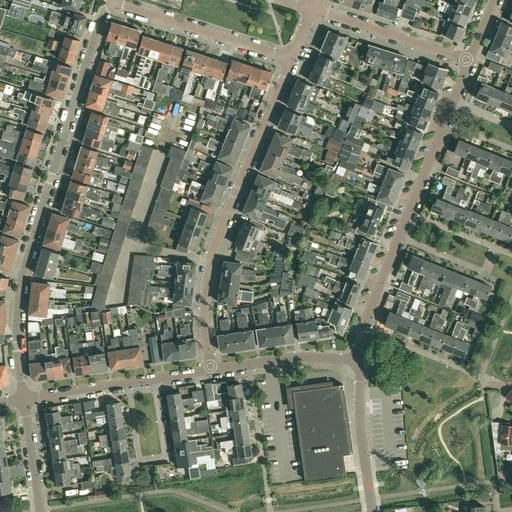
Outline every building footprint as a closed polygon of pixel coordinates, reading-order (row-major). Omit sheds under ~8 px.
[(82,2),(75,0),(58,0),(58,4),(78,11),(79,7),(80,7),(82,2)] [(360,9),(362,9),(365,0),(352,0),(351,6),(355,7),(355,9),(359,10),(360,9)] [(365,0),(362,9),(362,10),(363,11),(366,12),(368,11),(370,12),(370,10),(372,6),(375,7),(377,0),(365,0)] [(377,15),(380,17),(382,16),(385,17),(390,0),(384,0),(383,3),(379,2),(376,12),(375,14),(376,14),(377,15)] [(388,18),(388,19),(392,20),(393,19),(394,20),(395,18),(398,8),(394,7),(396,0),(390,0),(385,17),(388,18)] [(454,5),(442,1),(440,0),(438,0),(437,3),(430,0),(429,0),(429,1),(468,16),(469,14),(472,12),(471,9),(472,8),(455,2),(454,5)] [(467,20),(468,16),(429,1),(427,5),(450,14),(448,19),(465,26),(466,24),(467,23),(467,20)] [(404,4),(400,17),(413,21),(418,9),(412,7),(404,4)] [(84,24),(85,23),(87,20),(86,19),(86,17),(75,14),(68,11),(67,15),(60,13),(58,19),(83,27),(84,24)] [(82,30),(83,27),(58,19),(56,24),(61,25),(61,30),(68,33),(80,37),(80,35),(82,35),(83,31),(82,30)] [(112,21),(106,39),(111,41),(107,52),(112,54),(120,25),(119,25),(119,24),(112,21)] [(444,27),(441,36),(446,37),(458,41),(461,34),(462,35),(464,31),(463,30),(464,28),(449,22),(446,28),(444,27)] [(499,27),(497,31),(511,37),(511,26),(501,22),(501,23),(499,24),(498,26),(499,27)] [(118,50),(123,51),(130,27),(124,25),(123,26),(120,25),(112,54),(116,55),(118,50)] [(135,48),(140,32),(140,30),(133,28),(133,29),(131,29),(131,28),(130,27),(123,51),(119,62),(124,64),(130,46),(135,48)] [(355,47),(350,45),(352,39),(328,31),(327,32),(328,33),(321,49),(320,49),(320,50),(337,57),(337,59),(358,69),(361,62),(360,62),(366,46),(357,42),(355,47)] [(511,40),(511,37),(497,31),(496,34),(495,35),(494,37),(495,38),(493,42),(511,49),(511,40)] [(65,35),(62,43),(50,39),(48,43),(75,51),(79,40),(65,35)] [(139,67),(143,68),(152,39),(150,39),(150,38),(143,36),(137,53),(143,55),(139,67)] [(162,43),(162,42),(155,39),(154,40),(152,39),(143,68),(148,69),(151,58),(157,59),(162,43)] [(511,49),(493,42),(491,47),(490,47),(489,49),(490,50),(487,57),(486,57),(511,67),(511,64),(511,49)] [(47,48),(60,52),(58,58),(72,63),(75,51),(48,43),(47,48)] [(165,44),(162,43),(157,59),(164,61),(161,69),(159,68),(159,70),(152,91),(158,93),(161,83),(163,78),(173,46),(171,45),(166,43),(165,44)] [(0,53),(7,55),(9,47),(0,44),(0,53)] [(368,63),(372,64),(377,47),(372,46),(371,46),(369,45),(362,68),(366,69),(368,63)] [(168,80),(170,74),(173,64),(177,66),(183,48),(176,46),(175,47),(173,46),(163,78),(168,80)] [(383,50),(383,49),(377,47),(372,64),(371,68),(375,70),(376,66),(384,68),(386,61),(384,60),(386,53),(387,51),(383,50)] [(181,67),(186,68),(183,80),(187,82),(196,53),(194,53),(194,52),(187,49),(181,67)] [(392,53),(388,52),(387,51),(386,53),(384,60),(386,61),(384,68),(388,70),(385,82),(389,83),(393,71),(398,54),(393,52),(392,53)] [(195,72),(201,73),(206,57),(206,56),(199,53),(198,54),(196,53),(187,82),(184,91),(181,100),(192,103),(193,98),(194,96),(188,94),(195,72)] [(315,62),(336,71),(338,72),(341,64),(319,54),(318,56),(317,56),(315,62)] [(404,57),(403,55),(398,54),(393,71),(397,72),(395,78),(399,80),(406,57),(404,57)] [(204,87),(208,88),(217,60),(215,59),(215,58),(208,56),(208,57),(206,57),(201,73),(207,75),(204,87)] [(69,75),(72,67),(43,58),(42,62),(35,60),(34,64),(69,75)] [(106,76),(106,73),(110,63),(99,59),(95,73),(106,76)] [(444,77),(445,78),(447,72),(445,69),(428,63),(428,64),(429,64),(427,67),(417,63),(408,59),(405,67),(406,67),(414,70),(415,68),(443,79),(444,77)] [(217,60),(208,88),(212,90),(216,78),(221,80),(227,64),(227,62),(220,60),(219,61),(217,60)] [(229,86),(228,91),(232,92),(241,64),(239,63),(240,62),(232,60),(224,84),(229,86)] [(487,68),(499,73),(502,66),(490,61),(487,68)] [(315,62),(313,67),(313,69),(312,71),(328,77),(330,73),(334,75),(336,71),(315,62)] [(244,89),(246,83),(247,83),(252,67),(251,67),(251,66),(244,63),(244,64),(241,64),(232,92),(231,96),(235,98),(237,91),(239,88),(244,89)] [(51,73),(50,77),(67,83),(69,75),(34,64),(32,67),(39,69),(51,73)] [(251,98),(253,99),(262,70),(260,70),(261,69),(253,66),(253,67),(252,67),(247,83),(247,84),(253,86),(250,95),(249,97),(251,98)] [(440,88),(441,88),(443,83),(443,82),(442,82),(443,79),(415,68),(414,70),(413,74),(423,78),(422,81),(439,88),(440,88)] [(253,99),(255,99),(258,100),(259,98),(262,88),(266,90),(273,73),(271,73),(271,72),(265,70),(265,71),(262,70),(253,99)] [(310,73),(309,77),(309,78),(309,80),(331,89),(332,85),(326,83),(328,77),(312,71),(311,73),(310,73)] [(368,74),(362,72),(359,80),(366,82),(368,74)] [(128,76),(116,73),(114,79),(126,82),(128,76)] [(128,76),(126,82),(137,86),(140,79),(141,76),(136,74),(135,78),(128,76)] [(131,94),(133,86),(111,80),(95,75),(92,82),(121,91),(126,93),(127,93),(131,94)] [(487,79),(478,75),(473,88),(479,90),(475,98),(487,103),(493,87),(486,84),(487,79)] [(65,90),(67,83),(50,77),(45,76),(44,79),(37,77),(35,77),(34,81),(36,81),(65,90)] [(369,77),(367,84),(376,87),(378,80),(369,77)] [(140,79),(137,86),(149,90),(151,82),(146,81),(140,79)] [(62,98),(65,90),(36,81),(34,81),(31,80),(29,87),(46,93),(62,98)] [(294,88),(316,97),(320,89),(306,83),(298,80),(297,81),(296,82),(294,85),(295,87),(294,88)] [(366,84),(359,81),(357,87),(364,89),(366,84)] [(90,91),(107,96),(113,97),(114,93),(116,94),(116,95),(125,98),(127,93),(126,93),(121,91),(92,82),(90,91)] [(5,89),(6,85),(0,83),(0,91),(12,95),(13,91),(5,89)] [(158,93),(169,96),(172,87),(161,83),(158,93)] [(420,90),(419,95),(436,101),(438,96),(437,95),(438,92),(416,83),(415,88),(420,90)] [(371,86),(368,93),(370,93),(371,97),(374,98),(378,89),(371,86)] [(498,108),(509,112),(511,105),(511,94),(509,94),(511,88),(507,86),(504,92),(498,108)] [(180,89),(172,87),(169,96),(181,100),(184,91),(180,90),(180,89)] [(398,91),(388,87),(386,92),(396,96),(398,91)] [(504,92),(493,87),(487,103),(498,108),(504,92)] [(314,102),(316,97),(294,88),(293,91),(292,91),(290,96),(315,106),(318,108),(320,104),(314,102)] [(415,103),(414,105),(423,109),(424,107),(431,109),(432,106),(434,107),(436,101),(419,95),(408,90),(406,94),(417,99),(415,103)] [(90,91),(87,98),(116,107),(118,103),(106,99),(107,96),(90,91)] [(54,99),(37,94),(29,92),(28,95),(24,94),(22,98),(51,107),(54,99)] [(147,99),(153,101),(155,94),(148,92),(146,99),(147,99)] [(309,115),(311,110),(313,111),(315,106),(290,96),(287,102),(288,103),(287,105),(309,115)] [(49,115),(51,107),(22,98),(18,97),(16,102),(24,104),(23,107),(26,108),(32,109),(49,115)] [(362,106),(370,109),(381,114),(381,113),(380,109),(376,105),(378,101),(365,97),(362,106)] [(120,108),(116,107),(87,98),(85,106),(102,111),(118,116),(120,108)] [(204,106),(205,101),(193,98),(192,103),(203,107),(204,106)] [(154,101),(153,101),(147,99),(146,99),(145,99),(143,104),(138,102),(137,105),(142,107),(142,106),(152,109),(154,101)] [(205,101),(204,106),(214,110),(216,102),(206,99),(205,101)] [(346,110),(357,115),(362,106),(350,101),(348,104),(346,110)] [(430,112),(431,109),(424,107),(423,109),(414,105),(406,102),(404,106),(397,103),(395,108),(398,109),(407,113),(411,115),(428,121),(430,116),(428,115),(430,112)] [(222,113),(224,106),(216,104),(214,110),(222,113)] [(365,120),(365,119),(370,109),(362,106),(357,115),(356,116),(365,120)] [(46,122),(49,115),(32,109),(31,113),(24,111),(24,110),(15,107),(13,112),(18,113),(46,122)] [(234,116),(236,109),(228,107),(226,113),(234,116)] [(236,116),(245,119),(248,110),(239,107),(236,116)] [(308,118),(286,109),(284,112),(283,112),(281,117),(311,130),(313,130),(315,125),(306,121),(308,118)] [(395,117),(402,120),(423,129),(424,126),(425,127),(428,121),(411,115),(407,113),(398,109),(395,117)] [(254,118),(256,113),(250,110),(247,121),(252,123),(254,118)] [(357,115),(346,110),(343,119),(353,123),(356,116),(357,115)] [(89,119),(118,128),(120,124),(108,121),(109,117),(92,112),(89,119)] [(46,122),(18,113),(17,117),(22,119),(21,123),(44,130),(46,122)] [(217,117),(209,114),(207,114),(206,118),(215,122),(217,117)] [(140,115),(137,122),(143,124),(146,117),(140,115)] [(356,116),(353,123),(352,126),(358,128),(361,129),(365,120),(356,116)] [(309,136),(311,130),(281,117),(278,123),(279,124),(278,127),(293,134),(295,128),(303,132),(302,133),(309,136)] [(218,118),(216,122),(246,135),(248,131),(249,132),(250,128),(249,127),(250,126),(233,119),(231,123),(218,118)] [(117,132),(118,128),(89,119),(87,127),(109,134),(111,130),(117,132)] [(199,119),(196,126),(204,129),(206,121),(199,119)] [(338,127),(346,131),(349,125),(340,121),(338,127)] [(245,138),(246,135),(216,122),(214,127),(228,133),(226,137),(225,138),(242,145),(243,142),(244,142),(245,139),(245,138)] [(394,127),(398,128),(400,129),(399,133),(403,134),(420,141),(422,136),(420,135),(422,133),(400,124),(396,122),(394,127)] [(354,137),(358,128),(352,126),(349,134),(348,135),(354,137)] [(108,138),(109,134),(87,127),(85,135),(113,144),(115,140),(108,138)] [(195,128),(192,135),(198,138),(201,130),(195,128)] [(343,143),(348,135),(349,134),(334,128),(330,138),(343,143)] [(12,133),(41,141),(43,134),(26,129),(25,132),(13,129),(12,133)] [(399,143),(407,146),(406,148),(414,151),(415,150),(416,146),(417,147),(420,141),(403,134),(399,133),(392,130),(390,134),(401,139),(399,143)] [(274,133),(272,138),(273,138),(272,142),(301,154),(303,150),(290,144),(292,139),(276,132),(275,134),(274,133)] [(38,149),(41,141),(12,133),(11,133),(11,136),(14,137),(12,141),(15,142),(21,144),(38,149)] [(135,142),(141,143),(143,136),(141,135),(138,134),(137,134),(136,134),(135,137),(134,141),(135,142)] [(113,144),(85,135),(84,136),(82,135),(80,142),(82,142),(107,150),(108,146),(112,147),(113,144)] [(343,143),(361,151),(364,141),(358,138),(354,137),(348,135),(343,143)] [(188,148),(193,150),(198,138),(193,136),(188,148)] [(0,146),(7,148),(36,157),(38,149),(21,144),(15,142),(12,141),(2,138),(0,144),(0,146)] [(241,148),(242,145),(225,138),(223,144),(209,138),(208,143),(238,155),(239,152),(240,151),(242,149),(241,148)] [(343,143),(330,138),(329,138),(325,148),(339,153),(343,143)] [(127,148),(136,151),(138,152),(139,150),(141,145),(141,143),(135,142),(134,141),(130,140),(127,148)] [(454,153),(465,157),(470,145),(459,140),(454,153)] [(269,145),(268,149),(269,149),(268,151),(284,157),(286,153),(299,158),(301,154),(272,142),(270,145),(269,145)] [(238,155),(208,143),(206,147),(214,151),(212,155),(234,164),(235,163),(236,163),(237,160),(236,159),(238,155)] [(346,161),(356,165),(361,151),(343,143),(338,157),(346,161)] [(376,147),(386,151),(411,161),(414,156),(412,155),(414,151),(406,148),(407,146),(399,143),(398,145),(396,150),(392,149),(393,148),(381,143),(377,144),(376,147)] [(153,148),(141,145),(139,150),(151,154),(153,149),(153,148)] [(481,149),(470,145),(465,157),(470,160),(466,171),(467,172),(465,176),(470,178),(470,177),(481,149)] [(33,165),(36,157),(7,148),(0,146),(0,152),(5,154),(6,152),(13,154),(11,158),(17,160),(33,165)] [(78,154),(107,163),(109,159),(97,155),(98,151),(81,146),(78,154)] [(136,151),(127,148),(125,148),(124,151),(123,156),(134,159),(136,151)] [(183,159),(189,161),(195,163),(197,158),(192,156),(194,150),(193,150),(188,148),(183,159)] [(304,149),(302,154),(311,158),(313,153),(304,149)] [(493,154),(481,149),(470,177),(474,179),(476,179),(480,168),(486,170),(487,167),(493,154)] [(139,150),(138,152),(137,155),(149,159),(151,154),(139,150)] [(284,157),(268,151),(266,154),(265,155),(264,157),(265,158),(263,162),(293,174),(295,170),(281,164),(284,157)] [(409,167),(411,161),(386,151),(385,155),(387,156),(385,160),(407,169),(408,166),(409,167)] [(106,167),(107,163),(78,154),(76,162),(93,167),(101,169),(102,166),(106,167)] [(493,154),(487,167),(493,169),(491,174),(488,180),(494,183),(497,176),(498,171),(504,159),(493,154)] [(148,164),(149,159),(137,155),(136,161),(148,164)] [(185,171),(189,161),(183,159),(179,169),(185,171)] [(511,169),(511,161),(504,159),(498,171),(510,176),(511,169)] [(123,168),(130,170),(132,162),(125,160),(123,168)] [(200,160),(198,165),(229,177),(230,174),(231,173),(233,171),(232,170),(232,168),(216,161),(214,166),(200,160)] [(136,161),(134,166),(146,170),(148,164),(136,161)] [(92,171),(93,167),(76,162),(74,170),(102,178),(103,174),(92,171)] [(303,178),(293,174),(263,162),(262,166),(261,166),(259,169),(260,170),(260,171),(276,178),(277,175),(300,185),(303,178)] [(2,163),(1,167),(30,176),(32,168),(15,163),(14,167),(2,163)] [(374,171),(402,182),(402,181),(404,180),(405,178),(404,177),(404,175),(389,168),(377,163),(374,171)] [(229,177),(198,165),(197,169),(210,174),(208,180),(225,187),(226,185),(227,185),(228,182),(227,181),(229,177)] [(323,175),(329,177),(333,168),(327,165),(323,175)] [(28,184),(30,176),(1,167),(0,166),(0,172),(6,175),(5,177),(28,184)] [(144,175),(146,170),(134,166),(132,171),(144,175)] [(338,166),(336,173),(346,177),(349,170),(338,166)] [(456,178),(459,171),(448,167),(445,174),(456,178)] [(179,169),(175,179),(181,181),(185,171),(179,169)] [(100,185),(101,181),(102,178),(74,170),(71,177),(100,185)] [(132,173),(131,177),(143,180),(144,175),(132,171),(132,173)] [(401,185),(402,182),(374,171),(372,175),(384,180),(383,184),(398,190),(399,189),(401,188),(402,186),(401,185)] [(343,185),(346,177),(336,173),(334,172),(331,180),(343,185)] [(257,176),(256,176),(255,179),(256,180),(254,184),(292,200),(294,195),(286,192),(281,190),(283,185),(274,182),(258,175),(257,176)] [(325,188),(329,177),(323,175),(318,185),(325,188)] [(126,184),(128,178),(124,176),(122,176),(120,182),(126,184)] [(448,185),(445,192),(442,200),(431,195),(428,203),(433,205),(431,211),(442,215),(447,202),(449,197),(456,181),(444,176),(442,183),(448,185)] [(502,178),(497,176),(494,183),(500,185),(502,178)] [(0,184),(25,192),(28,184),(5,177),(3,181),(0,180),(0,184)] [(143,180),(131,177),(130,178),(129,182),(141,186),(143,180)] [(223,190),(225,187),(208,180),(205,186),(192,180),(190,185),(221,197),(222,194),(223,194),(224,191),(223,190)] [(68,189),(100,198),(101,194),(97,193),(98,189),(70,181),(68,189)] [(118,184),(108,181),(106,188),(115,191),(118,184)] [(128,186),(127,187),(139,191),(141,186),(129,182),(128,183),(128,186)] [(174,182),(172,188),(179,191),(182,185),(174,182)] [(324,197),(332,200),(333,197),(334,197),(338,185),(330,182),(325,194),(326,194),(324,197)] [(116,191),(123,193),(125,186),(118,183),(116,191)] [(368,187),(396,198),(397,195),(398,194),(399,193),(398,191),(398,190),(383,184),(381,188),(369,183),(368,187)] [(23,199),(25,192),(0,184),(0,187),(1,188),(0,192),(6,194),(23,199)] [(293,200),(292,200),(254,184),(253,187),(252,187),(250,190),(251,191),(250,193),(252,194),(267,200),(269,195),(291,204),(293,200)] [(200,200),(215,206),(217,207),(217,205),(218,205),(220,202),(219,201),(221,197),(190,185),(188,189),(202,195),(200,200)] [(313,196),(314,196),(320,199),(325,188),(318,185),(317,185),(313,196)] [(171,197),(172,192),(173,190),(171,190),(161,186),(159,193),(171,197)] [(137,196),(139,191),(127,187),(126,193),(137,196)] [(395,199),(396,198),(368,187),(366,190),(378,195),(377,198),(393,205),(394,203),(395,202),(396,200),(395,199)] [(65,196),(82,202),(89,204),(90,200),(92,200),(92,201),(99,203),(100,198),(68,189),(65,196)] [(112,193),(109,202),(120,205),(122,197),(117,195),(117,194),(112,193)] [(126,193),(124,198),(136,202),(137,196),(126,193)] [(168,203),(171,197),(159,193),(157,199),(168,203)] [(267,200),(252,194),(250,193),(249,197),(248,197),(247,200),(247,201),(246,204),(287,222),(287,221),(288,221),(290,217),(264,207),(267,200)] [(442,215),(453,220),(463,195),(457,193),(454,199),(449,197),(447,202),(442,215)] [(468,197),(463,195),(453,220),(464,224),(469,211),(463,208),(468,197)] [(82,202),(65,196),(63,204),(92,213),(93,209),(81,205),(82,202)] [(316,209),(320,199),(314,196),(313,199),(309,197),(305,205),(316,209)] [(369,197),(361,215),(378,221),(383,209),(382,208),(384,204),(369,197)] [(0,204),(27,213),(29,205),(6,198),(5,202),(0,200),(0,204)] [(134,207),(136,202),(124,198),(122,203),(134,207)] [(191,207),(186,219),(204,226),(209,214),(200,211),(202,205),(199,204),(200,202),(189,198),(188,200),(185,205),(191,207)] [(157,199),(155,205),(166,209),(168,203),(157,199)] [(477,209),(482,211),(485,204),(480,202),(477,209)] [(122,203),(121,207),(121,209),(132,212),(134,207),(122,203)] [(24,221),(27,213),(0,204),(0,209),(3,210),(2,214),(7,216),(24,221)] [(91,216),(92,213),(63,204),(61,211),(84,218),(85,215),(91,216)] [(243,212),(242,213),(259,220),(267,223),(268,219),(274,221),(272,225),(284,229),(287,222),(246,204),(244,208),(243,208),(242,211),(243,212)] [(491,206),(485,204),(482,211),(488,213),(491,206)] [(115,205),(113,211),(119,213),(121,209),(121,207),(115,205)] [(166,209),(155,205),(153,211),(164,215),(166,209)] [(303,216),(305,216),(310,218),(312,211),(306,208),(303,216)] [(132,212),(121,209),(119,213),(119,214),(131,218),(132,212)] [(481,215),(469,211),(464,224),(475,229),(481,215)] [(486,233),(498,238),(508,213),(502,211),(497,222),(492,220),(486,233)] [(69,218),(52,213),(50,221),(79,230),(80,226),(67,222),(69,218)] [(511,234),(511,228),(509,227),(511,217),(511,214),(508,213),(498,238),(509,242),(511,234)] [(117,218),(117,219),(129,223),(131,218),(119,214),(117,218)] [(171,221),(152,214),(149,220),(166,225),(167,226),(169,226),(171,221)] [(373,234),(378,221),(361,215),(358,214),(355,220),(358,222),(355,229),(347,226),(346,229),(369,238),(371,233),(373,234)] [(492,220),(481,215),(475,229),(486,233),(492,220)] [(0,218),(0,222),(22,229),(24,221),(7,216),(6,220),(0,218)] [(127,228),(129,223),(117,219),(116,225),(127,228)] [(186,219),(182,231),(200,238),(204,226),(186,219)] [(239,233),(254,239),(258,230),(261,231),(264,225),(250,219),(249,224),(244,222),(239,233)] [(165,231),(167,226),(166,225),(149,220),(147,225),(159,229),(165,231)] [(77,233),(79,230),(50,221),(47,229),(64,234),(65,230),(77,233)] [(0,230),(20,236),(22,229),(0,222),(0,230)] [(301,238),(303,238),(304,229),(291,224),(287,234),(297,238),(297,239),(301,240),(301,238)] [(116,225),(114,230),(126,233),(127,228),(116,225)] [(147,225),(146,230),(157,234),(159,229),(147,225)] [(75,242),(69,240),(70,236),(64,234),(47,229),(45,237),(74,245),(75,242)] [(124,239),(126,233),(114,230),(112,235),(124,239)] [(155,239),(157,234),(146,230),(144,235),(155,239)] [(329,236),(341,240),(343,235),(341,235),(342,234),(331,230),(329,236)] [(177,243),(189,248),(195,250),(200,238),(182,231),(177,243)] [(258,241),(254,239),(239,233),(234,244),(240,247),(237,252),(248,257),(254,259),(256,253),(254,252),(258,241)] [(0,234),(0,243),(15,248),(18,240),(0,234)] [(112,235),(111,241),(122,244),(124,239),(112,235)] [(153,245),(155,239),(144,235),(142,240),(153,245)] [(341,240),(373,252),(376,245),(377,244),(362,238),(355,235),(353,239),(343,235),(341,240)] [(73,249),(74,245),(45,237),(42,244),(59,249),(60,245),(73,249)] [(101,238),(99,244),(108,247),(109,246),(110,241),(101,238)] [(297,239),(289,238),(288,247),(296,249),(297,239)] [(371,256),(373,252),(341,240),(341,241),(339,240),(337,245),(344,247),(356,252),(354,257),(369,262),(370,260),(371,260),(372,258),(371,256)] [(111,241),(110,241),(109,246),(121,249),(122,244),(111,241)] [(0,252),(13,256),(15,248),(0,243),(0,252)] [(106,254),(107,251),(108,247),(99,244),(97,251),(106,254)] [(109,246),(108,247),(107,251),(119,255),(121,249),(109,246)] [(41,248),(38,260),(56,266),(59,253),(41,248)] [(94,251),(91,259),(102,262),(104,255),(94,251)] [(119,255),(107,251),(106,254),(106,255),(106,256),(117,260),(119,255)] [(302,257),(301,260),(307,262),(310,253),(305,251),(304,252),(302,251),(300,257),(302,257)] [(0,260),(11,264),(13,256),(0,252),(0,260)] [(235,259),(237,259),(246,263),(248,257),(237,252),(235,259)] [(424,260),(413,255),(406,253),(404,259),(410,262),(408,268),(413,270),(407,284),(402,282),(399,289),(410,293),(413,286),(419,272),(424,260)] [(330,259),(365,272),(367,268),(368,268),(369,266),(368,264),(369,262),(354,257),(352,262),(340,257),(332,254),(330,259)] [(106,256),(104,262),(115,265),(117,260),(106,256)] [(274,275),(276,275),(282,275),(283,272),(284,261),(282,261),(276,259),(274,275)] [(364,276),(365,272),(330,259),(328,263),(348,271),(347,275),(362,281),(362,279),(364,279),(365,277),(364,276)] [(0,268),(9,271),(11,264),(0,260),(0,268)] [(52,278),(56,266),(38,260),(34,273),(52,278)] [(435,265),(424,260),(419,272),(424,275),(422,279),(420,286),(418,289),(424,292),(425,289),(435,265)] [(241,264),(226,262),(224,261),(224,263),(223,263),(222,266),(223,267),(223,270),(255,276),(256,271),(241,269),(241,264)] [(101,273),(102,267),(103,265),(92,262),(90,271),(97,273),(98,272),(101,273)] [(104,262),(103,265),(102,267),(114,271),(115,265),(104,262)] [(161,270),(194,273),(195,270),(196,269),(196,266),(195,265),(195,264),(193,263),(177,262),(177,266),(161,265),(161,270)] [(303,271),(314,275),(317,267),(306,263),(303,271)] [(446,269),(435,265),(425,289),(431,291),(434,284),(439,286),(441,282),(446,269)] [(102,267),(101,273),(112,276),(114,271),(102,267)] [(444,307),(445,303),(448,297),(451,290),(452,286),(457,274),(446,269),(441,282),(439,286),(445,288),(438,305),(444,307)] [(158,274),(160,274),(176,276),(175,281),(175,282),(193,284),(193,283),(193,282),(194,281),(195,278),(194,277),(194,273),(161,270),(158,270),(158,274)] [(254,280),(255,276),(223,270),(222,275),(221,275),(220,278),(221,279),(221,282),(238,284),(239,278),(254,280)] [(405,273),(398,271),(395,277),(402,280),(405,273)] [(112,276),(101,273),(98,272),(97,273),(96,277),(110,282),(112,276)] [(283,272),(282,275),(281,283),(281,287),(280,288),(279,296),(291,294),(293,281),(288,280),(289,273),(283,272)] [(298,283),(307,287),(312,290),(317,278),(302,272),(298,283)] [(456,293),(458,288),(463,291),(468,278),(457,274),(452,286),(451,290),(448,297),(445,303),(448,304),(449,302),(452,303),(453,299),(456,293)] [(328,283),(329,284),(356,295),(360,285),(346,279),(344,284),(326,276),(325,277),(324,281),(325,282),(328,283)] [(109,287),(110,282),(96,277),(94,283),(93,285),(97,286),(97,284),(109,287)] [(474,295),(480,283),(468,278),(463,291),(468,293),(474,295)] [(48,283),(32,282),(31,290),(66,293),(66,290),(57,289),(57,283),(48,282),(48,283)] [(193,285),(193,284),(175,282),(175,283),(174,288),(159,287),(158,291),(192,295),(192,291),(193,291),(194,287),(193,287),(193,285)] [(221,282),(221,283),(221,284),(219,284),(219,288),(220,288),(219,292),(252,297),(252,292),(237,290),(238,284),(221,282)] [(473,299),(470,306),(468,310),(474,312),(478,301),(477,301),(479,297),(486,300),(491,302),(494,294),(489,292),(491,287),(480,283),(474,295),(473,299)] [(97,284),(97,286),(96,289),(107,292),(109,287),(97,284)] [(356,295),(329,284),(327,289),(340,294),(338,299),(352,304),(356,295)] [(84,293),(92,293),(93,287),(81,285),(81,293),(84,293)] [(312,290),(307,287),(305,295),(316,300),(319,292),(312,290)] [(271,298),(279,296),(280,288),(272,290),(269,291),(271,298)] [(106,298),(107,292),(96,289),(94,295),(106,298)] [(148,290),(142,289),(139,306),(145,307),(148,290)] [(65,297),(66,293),(31,290),(30,299),(48,300),(48,296),(65,297)] [(191,299),(192,295),(158,291),(156,291),(152,290),(151,296),(158,297),(173,298),(173,303),(185,304),(189,305),(191,305),(191,303),(192,303),(192,300),(191,299)] [(395,298),(401,300),(395,314),(390,312),(384,326),(396,330),(403,310),(407,303),(409,296),(398,291),(395,298)] [(251,302),(252,297),(219,292),(219,296),(218,297),(217,300),(218,301),(218,302),(235,305),(236,299),(251,302)] [(94,295),(93,300),(104,303),(106,298),(94,295)] [(139,304),(140,298),(128,296),(127,306),(135,304),(139,304)] [(464,304),(470,306),(473,299),(467,297),(464,304)] [(48,300),(30,299),(29,306),(60,309),(68,308),(67,304),(60,305),(54,305),(54,301),(48,300)] [(104,303),(93,300),(92,301),(91,305),(89,311),(90,311),(97,310),(105,309),(104,303)] [(315,305),(323,308),(348,318),(352,309),(335,302),(334,307),(318,300),(315,305)] [(256,305),(258,314),(259,322),(255,323),(259,347),(268,345),(263,314),(262,310),(261,303),(256,305)] [(285,343),(293,342),(291,324),(288,325),(285,305),(280,306),(281,311),(285,343)] [(68,312),(68,308),(60,309),(29,306),(28,314),(29,314),(29,319),(41,321),(42,321),(42,319),(46,318),(51,317),(52,312),(60,313),(68,312)] [(116,323),(115,315),(119,314),(118,307),(109,308),(110,312),(112,322),(112,324),(116,323)] [(341,335),(348,318),(323,308),(320,315),(326,317),(325,321),(328,323),(333,325),(336,333),(340,335),(341,335)] [(409,313),(403,310),(396,330),(407,335),(414,317),(417,310),(411,308),(409,313)] [(185,309),(173,311),(174,317),(182,316),(182,312),(185,312),(185,309)] [(309,339),(304,309),(299,310),(300,315),(295,316),(299,341),(309,339)] [(309,309),(304,309),(309,339),(330,336),(328,326),(324,326),(324,324),(321,325),(320,320),(319,318),(315,319),(315,320),(310,320),(309,309)] [(99,310),(97,310),(90,311),(90,312),(90,313),(92,322),(92,327),(101,326),(99,310)] [(423,326),(417,323),(419,319),(422,312),(417,310),(414,317),(407,335),(418,339),(423,326)] [(89,311),(82,313),(83,320),(83,323),(92,322),(90,313),(90,312),(90,311),(89,311)] [(239,332),(235,333),(238,350),(246,349),(241,317),(241,314),(241,311),(236,312),(239,332)] [(278,326),(274,327),(276,344),(285,343),(281,311),(276,312),(278,326)] [(102,313),(103,324),(112,322),(110,312),(102,313)] [(267,313),(263,314),(268,345),(276,344),(274,327),(269,327),(267,313)] [(418,339),(429,344),(440,317),(440,315),(435,313),(429,328),(423,326),(418,339)] [(241,317),(246,349),(255,348),(255,346),(252,330),(248,331),(246,316),(241,317)] [(480,316),(477,323),(484,326),(487,318),(480,316)] [(445,319),(440,317),(429,344),(440,348),(445,335),(440,333),(442,328),(445,321),(445,319)] [(229,318),(224,319),(229,351),(238,350),(235,333),(231,333),(229,318)] [(223,352),(229,351),(224,319),(219,320),(221,335),(217,335),(220,350),(223,352)] [(440,348),(451,353),(456,339),(458,335),(461,328),(463,323),(457,321),(452,332),(453,333),(451,337),(445,335),(440,348)] [(484,326),(477,323),(470,321),(468,325),(475,328),(472,337),(479,339),(484,326)] [(28,322),(28,332),(39,332),(38,322),(28,322)] [(183,323),(184,327),(188,357),(193,357),(196,353),(194,338),(190,339),(188,323),(183,323)] [(188,357),(184,327),(179,328),(180,334),(176,335),(177,341),(180,359),(188,357)] [(135,365),(143,364),(140,347),(142,347),(141,340),(138,340),(136,328),(129,329),(130,335),(135,365)] [(467,330),(461,328),(458,335),(456,339),(451,353),(463,357),(468,344),(462,341),(467,330)] [(171,329),(167,330),(172,360),(180,359),(177,341),(173,342),(171,329)] [(164,361),(172,360),(167,330),(163,330),(164,334),(160,335),(164,361)] [(135,365),(130,335),(122,337),(124,349),(127,366),(135,365)] [(114,338),(119,367),(127,366),(124,349),(120,350),(118,337),(114,338)] [(107,345),(108,351),(111,369),(119,367),(114,338),(110,338),(111,345),(107,345)] [(47,378),(43,349),(41,339),(28,340),(30,363),(32,378),(35,380),(47,378)] [(70,345),(72,357),(75,374),(83,373),(78,343),(78,340),(74,341),(74,344),(70,345)] [(107,369),(104,352),(103,346),(99,347),(98,340),(95,341),(99,370),(107,369)] [(86,342),(88,354),(91,372),(99,370),(95,341),(86,342)] [(58,344),(59,346),(63,376),(71,375),(69,357),(66,345),(64,346),(63,343),(58,344)] [(82,343),(78,343),(83,373),(91,372),(88,354),(84,355),(82,343)] [(63,376),(59,346),(55,347),(56,353),(52,354),(55,377),(63,376)] [(46,348),(43,349),(47,378),(55,377),(52,354),(47,354),(46,348)] [(213,394),(212,388),(212,383),(204,384),(205,390),(207,401),(217,399),(216,394),(213,394)] [(216,394),(217,399),(225,398),(230,398),(243,396),(241,384),(228,386),(229,392),(216,394)] [(293,397),(295,411),(297,424),(297,425),(299,438),(299,439),(301,452),(300,452),(301,452),(303,466),(302,466),(303,466),(305,479),(304,479),(304,480),(346,474),(346,473),(343,455),(353,454),(351,445),(352,445),(351,445),(349,431),(350,431),(349,431),(348,418),(348,417),(347,417),(346,404),(344,390),(343,384),(302,390),(302,388),(292,389),(292,392),(293,397)] [(193,397),(181,399),(180,393),(167,395),(169,407),(182,405),(187,404),(194,403),(204,402),(203,389),(197,390),(192,391),(193,397)] [(245,408),(243,396),(230,398),(225,398),(225,404),(226,411),(231,410),(245,408)] [(92,419),(96,418),(121,414),(120,402),(106,404),(107,410),(92,412),(91,408),(94,408),(93,400),(83,402),(85,420),(92,419)] [(82,414),(81,402),(73,403),(75,415),(82,414)] [(169,407),(171,419),(184,417),(182,405),(169,407)] [(48,425),(73,422),(72,417),(60,418),(59,412),(58,406),(45,408),(46,413),(48,425)] [(228,423),(233,422),(246,420),(245,408),(231,410),(232,416),(227,417),(220,418),(221,424),(228,423)] [(109,422),(110,428),(123,426),(121,414),(96,418),(97,424),(109,422)] [(198,427),(197,422),(190,423),(189,416),(184,417),(171,419),(172,431),(198,427)] [(246,420),(233,422),(235,434),(248,432),(246,420)] [(73,422),(48,425),(49,437),(63,435),(62,429),(74,427),(73,422)] [(494,422),(491,422),(495,455),(501,455),(501,449),(511,450),(511,425),(509,425),(509,423),(503,423),(494,422)] [(123,426),(110,428),(111,440),(125,438),(123,426)] [(174,443),(187,441),(186,435),(192,434),(199,433),(198,427),(172,431),(174,443)] [(224,447),(232,446),(237,446),(250,444),(248,432),(235,434),(236,440),(220,442),(220,443),(217,444),(217,448),(221,447),(221,448),(224,447)] [(49,437),(51,449),(77,445),(76,439),(64,441),(63,435),(49,437)] [(104,453),(113,452),(127,450),(125,438),(111,440),(107,441),(99,442),(100,448),(104,447),(104,453)] [(174,443),(176,455),(207,450),(213,449),(212,446),(206,447),(206,444),(188,447),(187,441),(174,443)] [(237,446),(238,458),(232,459),(233,465),(247,463),(246,457),(252,456),(250,444),(237,446)] [(51,449),(53,461),(66,459),(65,453),(78,451),(77,445),(51,449)] [(214,458),(213,449),(207,450),(176,455),(178,467),(191,465),(198,464),(197,458),(209,456),(210,459),(214,458)] [(128,462),(127,450),(113,452),(114,458),(102,459),(103,465),(115,463),(128,462)] [(53,461),(55,473),(80,469),(79,463),(72,464),(72,458),(66,459),(53,461)] [(130,473),(128,462),(115,463),(103,465),(95,466),(96,472),(110,470),(110,474),(114,477),(117,476),(118,481),(126,480),(125,474),(130,473)] [(0,480),(9,479),(8,468),(0,469),(0,480)] [(199,470),(200,477),(209,476),(209,475),(216,474),(215,468),(199,470)] [(81,475),(80,469),(55,473),(56,485),(70,483),(69,477),(81,475)] [(0,493),(11,491),(9,479),(0,480),(0,493)] [(82,489),(94,487),(93,480),(81,481),(82,489)]
